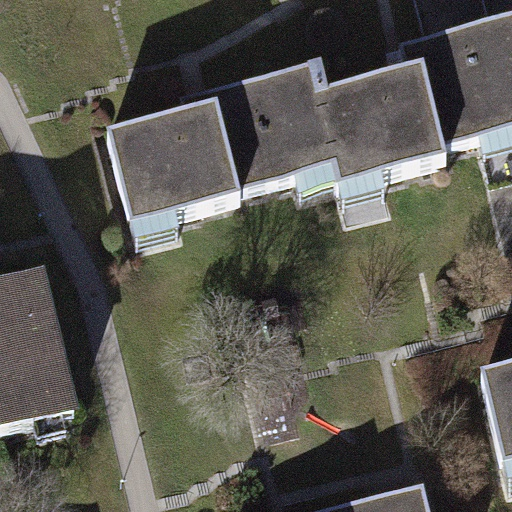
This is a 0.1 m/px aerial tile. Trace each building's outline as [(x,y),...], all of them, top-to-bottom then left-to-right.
[(403,89),(325,107),(316,109),(331,181),(337,204),(451,178),(447,158),(511,143),(511,31),(401,57),(409,88),(403,89)] [(316,109),(325,107),(319,80),(201,107),(181,111),(186,133),(106,151),(127,240),(237,215),(234,203),(331,181),(316,109)] [(511,286),(511,164),(498,166),(511,286)] [(0,450),(74,433),(39,290),(0,299),(0,450)] [(511,390),(483,396),(501,487),(511,485),(511,390)] [(423,511),(421,503),(373,511),(423,511)]
